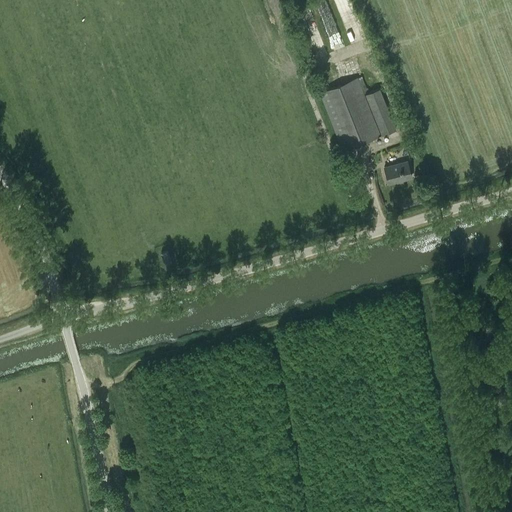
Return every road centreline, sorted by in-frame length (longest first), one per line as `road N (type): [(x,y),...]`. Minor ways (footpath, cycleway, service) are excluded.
road 1 (unclassified): [(62,317),(511,193)]
road 2 (unclassified): [(108,511),(62,317)]
road 3 (unclassified): [(62,317),(24,204),(0,173)]
